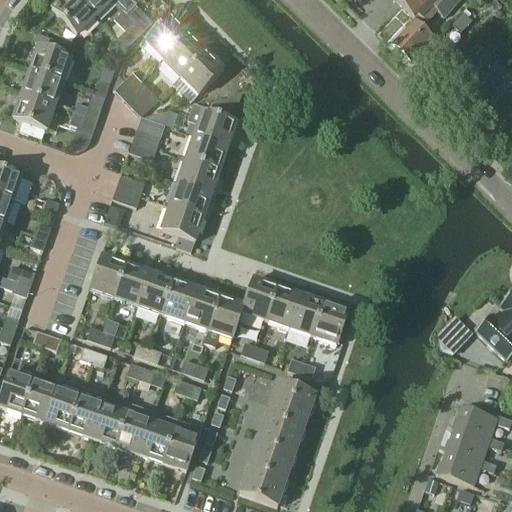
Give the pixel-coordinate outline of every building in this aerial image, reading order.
[(76,39),(95,21),(73,0),(65,0),(51,14),(76,39)] [(73,0),(95,21),(112,5),(107,0),(73,0)] [(143,37),(153,27),(126,0),(107,0),(112,5),(134,27),(143,37)] [(443,22),(463,0),(395,0),(393,3),(415,22),(392,47),(409,63),(431,39),(427,35),(431,30),(426,26),(436,15),(443,22)] [(461,37),(472,25),(462,16),(451,28),(461,37)] [(386,45),(404,27),(394,17),(377,36),(386,45)] [(162,64),(188,38),(171,21),(145,47),(162,64)] [(126,53),(134,45),(143,37),(134,27),(117,44),(126,53)] [(180,83),(206,57),(188,38),(162,64),(180,83)] [(471,65),(456,53),(444,42),(435,52),(435,53),(418,72),(444,96),(461,77),(465,80),(474,70),(479,74),(489,62),(481,54),(471,65)] [(117,62),(126,53),(117,44),(108,53),(117,62)] [(30,76),(64,88),(72,64),(38,52),(30,76)] [(206,57),(180,83),(198,101),(223,75),(206,57)] [(495,88),(479,74),(474,70),(465,80),(461,77),(444,96),(469,118),(475,111),(493,125),(511,101),(511,75),(511,74),(497,92),(493,90),(495,88)] [(56,111),(64,88),(30,76),(21,100),(56,111)] [(123,104),(141,87),(132,78),(114,96),(123,104)] [(105,102),(108,93),(109,90),(97,86),(93,98),(105,102)] [(132,113),(149,95),(141,87),(123,104),(132,113)] [(132,113),(141,122),(159,105),(149,95),(132,113)] [(47,136),(56,111),(21,100),(13,124),(47,136)] [(205,112),(195,108),(188,126),(198,130),(195,139),(194,141),(228,153),(236,128),(204,117),(205,112)] [(85,122),(97,126),(101,114),(89,109),(85,122)] [(165,129),(170,114),(141,122),(150,126),(164,130),(165,129)] [(97,126),(85,122),(72,117),(68,129),(81,133),(93,138),(97,126)] [(137,134),(161,142),(165,131),(150,126),(141,122),(137,134)] [(157,154),(161,142),(137,134),(133,145),(157,154)] [(219,176),(228,153),(194,141),(186,164),(219,176)] [(152,166),(157,154),(133,145),(129,158),(152,166)] [(211,199),(219,176),(186,164),(177,187),(211,199)] [(0,199),(14,204),(21,182),(0,174),(0,199)] [(116,192),(141,201),(145,189),(120,181),(116,192)] [(203,222),(211,199),(177,187),(169,211),(203,222)] [(136,212),(141,201),(116,192),(112,204),(136,212)] [(0,226),(5,229),(14,204),(0,199),(0,226)] [(55,220),(55,219),(59,208),(47,204),(43,216),(55,220)] [(195,246),(203,222),(169,211),(161,234),(195,246)] [(35,240),(47,244),(51,233),(39,229),(35,240)] [(43,256),(47,244),(35,240),(30,251),(43,256)] [(113,302),(125,268),(102,260),(90,294),(113,302)] [(137,310),(148,276),(125,268),(113,302),(137,310)] [(18,287),(30,291),(34,279),(23,275),(18,287)] [(161,319),(172,285),(148,276),(137,310),(161,319)] [(244,310),(243,310),(241,316),(265,325),(277,291),(253,283),(244,310)] [(183,327),(195,293),(172,285),(161,319),(183,327)] [(26,302),(30,291),(18,287),(14,298),(26,302)] [(288,333),(300,299),(277,291),(265,325),(288,333)] [(195,293),(183,327),(207,335),(219,301),(195,293)] [(511,297),(498,313),(501,316),(496,322),(492,318),(477,333),(474,337),(506,368),(511,362),(511,363),(511,297)] [(312,341),(324,308),(300,299),(288,333),(312,341)] [(219,301),(207,335),(208,335),(203,348),(215,352),(219,339),(232,343),(241,316),(243,310),(219,301)] [(324,308),(312,341),(336,349),(347,316),(324,308)] [(2,333),(14,338),(19,325),(6,321),(2,333)] [(98,348),(102,335),(91,332),(86,344),(98,348)] [(0,346),(10,350),(14,338),(2,333),(0,338),(0,346)] [(44,351),(48,339),(37,335),(33,347),(44,351)] [(102,335),(98,348),(110,352),(114,340),(102,335)] [(48,339),(44,351),(56,356),(60,344),(48,339)] [(252,362),(256,350),(245,346),(240,358),(252,362)] [(145,364),(149,352),(138,348),(134,360),(145,364)] [(256,350),(252,362),(264,367),(268,354),(256,350)] [(91,367),(95,356),(84,352),(79,363),(91,367)] [(149,352),(145,364),(157,368),(161,356),(149,352)] [(95,356),(91,367),(103,372),(107,360),(95,356)] [(298,378),(303,366),(292,362),(287,374),(298,378)] [(192,380),(196,369),(185,365),(180,376),(192,380)] [(303,366),(298,378),(311,383),(315,370),(303,366)] [(138,384),(142,372),(131,368),(127,380),(138,384)] [(196,369),(192,380),(203,385),(208,373),(196,369)] [(32,384),(34,385),(37,375),(26,370),(22,381),(9,376),(0,401),(0,410),(21,418),(32,384)] [(142,372),(138,384),(150,388),(154,376),(142,372)] [(232,396),(236,383),(227,380),(223,393),(232,396)] [(32,384),(21,418),(44,426),(56,392),(34,385),(32,384)] [(185,400),(189,388),(178,384),(174,396),(185,400)] [(278,385),(268,413),(307,426),(317,398),(278,385)] [(189,388),(185,400),(197,404),(201,392),(189,388)] [(80,400),(68,434),(91,442),(102,408),(106,399),(83,391),(80,400)] [(68,434),(80,400),(56,392),(44,426),(68,434)] [(225,414),(230,401),(221,398),(216,411),(225,414)] [(115,451),(127,417),(102,408),(91,442),(115,451)] [(489,445),(491,442),(496,427),(509,432),(511,423),(498,419),(497,422),(462,410),(454,433),(489,445)] [(297,455),(307,426),(268,413),(258,441),(297,455)] [(149,425),(138,458),(162,467),(173,433),(176,424),(153,416),(149,425)] [(219,432),(224,419),(215,416),(210,429),(219,432)] [(138,458),(149,425),(127,417),(115,451),(138,458)] [(176,424),(173,433),(162,467),(186,475),(198,442),(197,441),(200,433),(176,424)] [(504,446),(491,442),(489,445),(454,433),(446,456),(482,468),(483,464),(488,450),(501,454),(504,446)] [(213,450),(218,437),(209,434),(204,447),(213,450)] [(287,483),(297,455),(258,441),(248,470),(287,483)] [(207,467),(211,455),(203,452),(198,465),(207,467)] [(496,469),(483,464),(482,468),(446,456),(438,478),(474,490),(480,472),(494,477),(496,469)] [(200,486),(205,473),(196,470),(192,482),(200,486)] [(277,511),(287,483),(248,470),(238,498),(277,511)]
